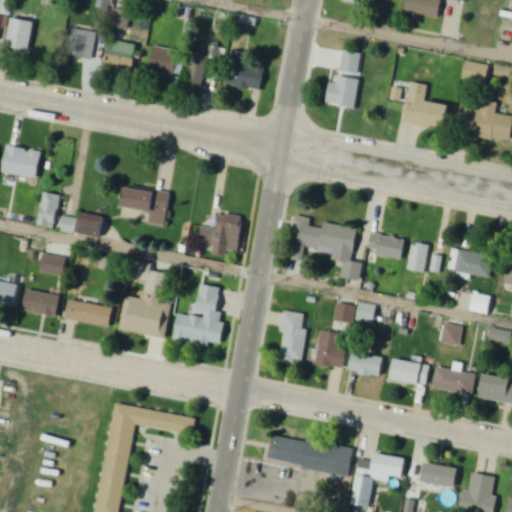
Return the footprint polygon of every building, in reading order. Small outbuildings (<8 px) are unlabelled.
[(0,16),(0,32),(1,28),(9,29),(13,0),(3,0),(0,16)] [(408,0),(407,13),(441,18),(443,0),(408,0)] [(133,14),(116,10),(112,27),(128,31),(133,14)] [(31,55),(36,23),(13,19),(8,51),(31,55)] [(93,62),(98,34),(74,29),(68,57),(93,62)] [(111,65),(115,63),(122,73),(143,59),(130,38),(105,54),(111,65)] [(194,54),(189,87),(205,89),(210,61),(221,63),(223,49),(212,47),(210,56),(194,54)] [(176,78),(181,52),(155,48),(151,73),(176,78)] [(266,70),(244,67),(246,53),(233,52),(229,87),(263,92),(266,70)] [(487,85),(491,66),(468,62),(464,80),(487,85)] [(450,130),(453,106),(427,103),(429,86),(413,84),(407,125),(450,130)] [(511,141),(511,116),(498,115),(500,103),(484,101),(483,111),(469,109),(465,135),(511,141)] [(39,181),(43,153),(9,148),(5,176),(39,181)] [(167,227),(173,196),(128,187),(124,210),(151,215),(149,224),(167,227)] [(62,197),(45,194),(39,226),(56,229),(62,197)] [(80,234),(102,239),(106,219),(84,214),(80,234)] [(245,218),(220,215),(218,229),(201,227),(199,251),(240,256),(245,218)] [(360,230),(325,224),(324,230),(311,227),(313,220),(295,217),(288,260),(305,263),(307,251),(334,257),(333,261),(345,264),(342,280),(361,283),(365,265),(354,263),(360,230)] [(75,234),(77,220),(65,218),(63,232),(75,234)] [(403,262),(407,242),(373,235),(369,255),(403,262)] [(432,247),(414,244),(409,272),(427,275),(432,247)] [(495,256),(453,250),(450,274),(492,280),(495,256)] [(66,277),(68,258),(44,256),(42,275),(66,277)] [(101,270),(115,272),(116,261),(102,260),(101,270)] [(145,297),(163,301),(168,273),(155,271),(155,265),(136,261),(132,281),(147,284),(145,297)] [(0,305),(16,309),(21,287),(0,282),(0,305)] [(223,289),(202,286),(199,317),(180,315),(176,343),(224,348),(227,324),(219,323),(223,289)] [(27,290),(23,311),(57,317),(61,297),(27,290)] [(491,316),(493,296),(475,294),(472,314),(491,316)] [(70,300),(67,318),(107,327),(111,308),(70,300)] [(339,304),(336,321),(353,324),(356,307),(339,304)] [(361,304),(358,321),(374,324),(377,307),(361,304)] [(310,316),(288,313),(281,363),(303,366),(310,316)] [(491,342),(511,344),(511,333),(493,330),(491,342)] [(323,331),(317,366),(345,371),(348,351),(342,350),(345,335),(323,331)] [(350,373),(382,380),(386,359),(354,353),(350,373)] [(395,360),(391,380),(426,387),(430,367),(395,360)] [(435,390),(474,398),(478,376),(439,369),(435,390)] [(511,405),(511,381),(485,376),(481,399),(511,405)] [(118,404),(96,511),(120,511),(138,426),(194,437),(198,420),(118,404)] [(276,438),(272,464),(352,476),(356,450),(276,438)] [(359,479),(375,481),(376,475),(405,479),(408,460),(377,455),(376,462),(362,460),(359,479)] [(425,463),(422,480),(454,486),(458,470),(425,463)] [(496,511),(499,497),(494,496),(497,477),(474,473),(471,492),(466,491),(462,511),(496,511)]
